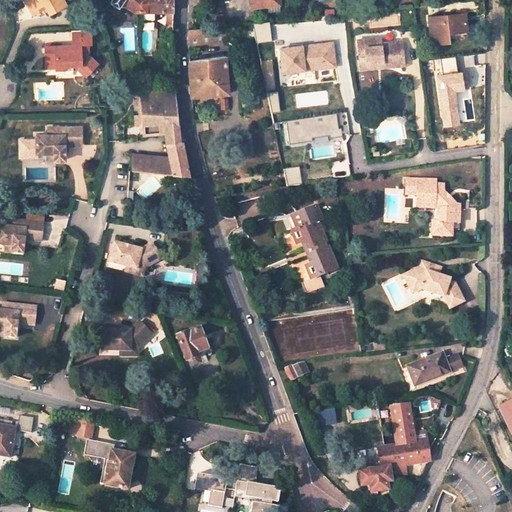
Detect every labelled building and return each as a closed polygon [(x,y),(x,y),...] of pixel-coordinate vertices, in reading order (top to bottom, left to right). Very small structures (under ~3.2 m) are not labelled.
[(49,15),(64,7),(60,0),(22,0),(30,12),(44,5),(45,8),(49,15)] [(111,0),(110,3),(118,8),(121,4),(134,12),(135,11),(137,10),(136,10),(142,0),(111,0)] [(142,0),(136,10),(137,10),(140,13),(173,12),(172,0),(142,0)] [(32,15),(45,8),(44,5),(30,12),(32,15)] [(366,11),(352,12),(353,20),(367,18),(366,11)] [(446,33),(466,31),(464,13),(429,16),(431,34),(432,43),(447,41),(446,33)] [(257,43),(273,40),(270,21),(253,24),(257,43)] [(188,45),(226,40),(225,25),(192,29),(188,30),(188,45)] [(72,69),(77,70),(85,77),(96,64),(85,54),(84,45),(90,45),(89,30),(71,31),(71,47),(67,46),(68,50),(63,50),(63,49),(61,46),(44,46),(44,66),(55,66),(55,69),(63,69),(63,66),(68,66),(71,66),(71,69),(72,69)] [(359,63),(381,61),(382,66),(403,64),(401,40),(380,43),(379,38),(356,40),(359,63)] [(303,72),(323,70),(321,46),(300,48),(301,56),(279,57),(281,78),(290,77),(290,81),(304,79),(303,72)] [(227,93),(226,56),(189,61),(190,94),(227,93)] [(189,176),(182,141),(179,141),(174,85),(139,88),(141,116),(143,135),(165,133),(165,143),(168,158),(132,155),(131,171),(187,176),(189,176)] [(338,113),(286,121),(290,143),(341,135),(338,113)] [(369,113),(361,115),(363,125),(371,123),(369,113)] [(80,128),(47,129),(47,136),(35,136),(35,154),(48,154),(55,154),(55,161),(65,161),(65,151),(67,151),(67,146),(80,146),(80,128)] [(333,177),(349,176),(348,161),(332,162),(333,177)] [(286,169),(287,186),(301,185),(300,168),(286,169)] [(437,211),(437,222),(439,223),(439,236),(451,237),(451,230),(458,231),(459,205),(456,205),(451,201),(448,204),(442,198),(445,195),(443,191),(443,185),(435,184),(435,180),(406,179),(405,195),(417,195),(416,208),(434,208),(434,205),(437,206),(440,208),(440,212),(437,211)] [(337,268),(317,220),(322,218),(317,206),(292,216),(297,229),(292,231),(297,243),(302,241),(311,264),(306,267),(311,279),(337,268)] [(40,242),(42,224),(10,220),(9,227),(0,226),(0,244),(6,245),(13,246),(12,253),(22,255),(23,245),(25,245),(26,240),(40,242)] [(432,222),(431,236),(439,236),(439,223),(437,222),(432,222)] [(141,251),(114,244),(109,263),(127,267),(143,272),(144,269),(160,260),(152,245),(141,251)] [(412,289),(421,284),(424,285),(423,289),(447,297),(454,308),(468,301),(458,283),(451,282),(452,279),(441,275),(436,274),(438,266),(424,262),(422,267),(406,275),(412,289)] [(143,272),(127,267),(125,273),(142,277),(143,272)] [(421,284),(412,289),(415,293),(423,289),(424,285),(421,284)] [(14,338),(15,328),(18,328),(19,324),(33,326),(35,307),(3,304),(2,311),(0,311),(0,329),(5,329),(4,336),(14,338)] [(113,331),(102,331),(102,351),(120,351),(137,351),(137,349),(151,335),(139,323),(130,332),(120,331),(113,331)] [(176,334),(184,357),(194,354),(193,350),(204,346),(198,327),(176,334)] [(445,354),(410,367),(417,385),(451,372),(465,366),(460,354),(447,359),(445,354)] [(300,365),(286,366),(281,371),(287,382),(304,373),(300,365)] [(511,402),(499,409),(511,436),(511,402)] [(396,446),(377,449),(380,468),(359,471),(361,486),(370,485),(371,492),(388,490),(387,482),(394,481),(393,476),(406,474),(405,466),(429,462),(424,433),(416,434),(411,404),(390,407),(396,446)] [(335,409),(313,412),(315,427),(337,424),(335,409)] [(32,417),(18,415),(16,428),(18,428),(18,431),(30,433),(32,417)] [(93,422),(73,418),(70,433),(77,434),(77,436),(90,438),(93,422)] [(0,425),(0,455),(8,457),(14,428),(0,425)] [(104,485),(127,489),(131,467),(133,467),(135,457),(133,457),(133,455),(113,451),(115,445),(87,439),(84,453),(105,457),(100,483),(105,484),(104,485)] [(275,503),(278,488),(265,486),(264,489),(251,486),(254,467),(240,465),(239,470),(235,491),(245,493),(244,497),(257,499),(256,501),(256,504),(254,511),(274,511),(276,507),(270,506),(271,502),(275,503)] [(235,491),(239,470),(221,467),(220,477),(197,473),(195,488),(202,489),(210,491),(208,503),(208,506),(222,508),(222,505),(232,507),(234,499),(224,497),(225,489),(235,491)] [(210,491),(202,489),(200,501),(208,503),(210,491)] [(245,493),(235,491),(234,497),(256,501),(257,499),(244,497),(245,493)]
